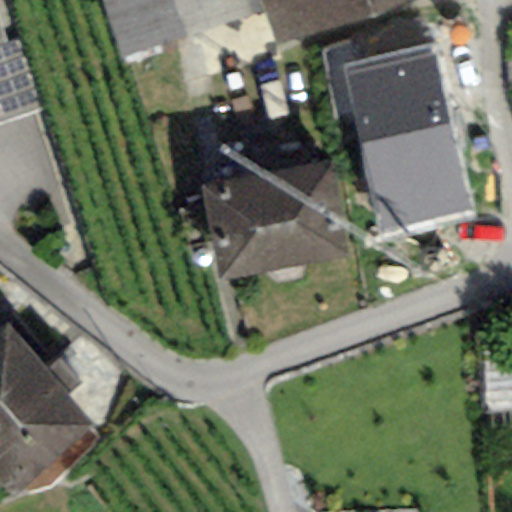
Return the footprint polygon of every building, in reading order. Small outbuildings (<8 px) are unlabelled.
[(265,0),(102,0),(121,56),(268,7),(265,0)] [(412,0),(265,0),(268,7),(280,43),(412,0)] [(431,43),(340,65),(380,233),(470,212),(431,43)] [(329,159),(265,171),(201,183),(219,280),(283,267),(347,255),(329,159)] [(5,320),(0,323),(0,488),(4,493),(92,422),(5,320)]
